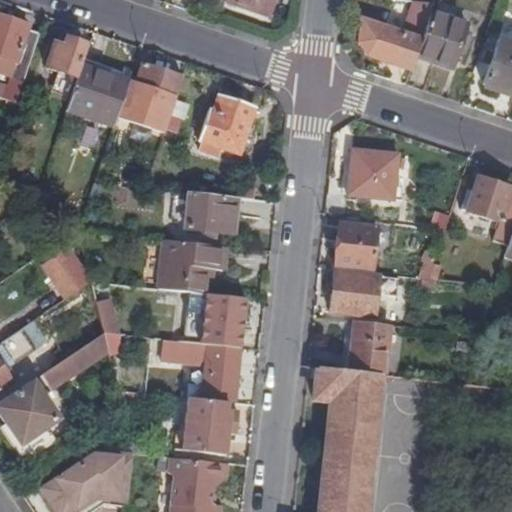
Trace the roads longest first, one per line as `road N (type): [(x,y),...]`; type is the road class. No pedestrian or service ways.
road 1 (residential): [(266,511),(315,82)]
road 2 (residential): [(75,0),(315,82)]
road 3 (residential): [(511,148),(315,82)]
